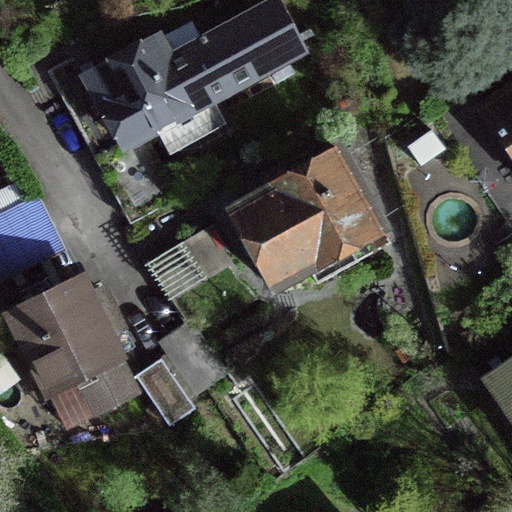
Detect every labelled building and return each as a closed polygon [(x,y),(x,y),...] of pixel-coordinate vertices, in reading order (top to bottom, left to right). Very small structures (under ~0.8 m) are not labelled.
[(93,163),(110,195),(127,227),(176,200),(143,137),(295,53),(273,13),(262,14),(165,67),(153,45),(94,77),(103,93),(92,99),(100,113),(102,112),(122,148),(93,163)] [(511,87),(475,113),(511,167),(511,87)] [(380,232),(337,155),(228,216),(271,293),(306,273),(314,287),(354,265),(347,251),(380,232)] [(0,279),(57,252),(33,205),(0,221),(0,279)] [(169,345),(161,351),(192,396),(222,376),(174,305),(232,266),(211,229),(144,268),(145,270),(157,267),(173,294),(168,299),(168,304),(187,332),(169,345)] [(116,361),(78,284),(7,319),(45,396),(116,361)] [(190,411),(157,363),(133,380),(166,428),(190,411)] [(511,423),(511,370),(487,387),(511,423)]
